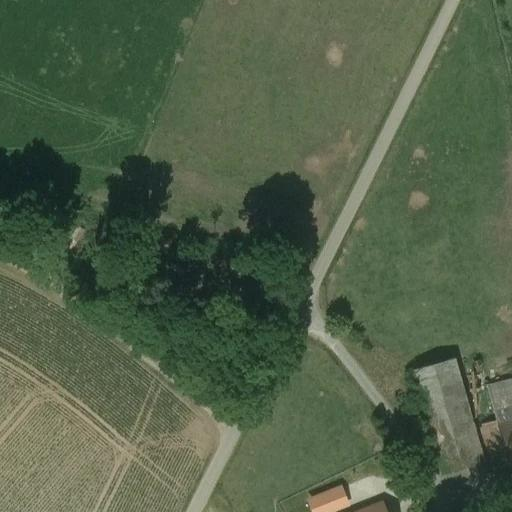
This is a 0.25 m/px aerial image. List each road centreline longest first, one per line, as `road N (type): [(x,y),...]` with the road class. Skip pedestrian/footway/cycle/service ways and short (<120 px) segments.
road 1 (unclassified): [(452,0),(194,511)]
road 2 (track): [(0,256),(40,276),(239,422)]
